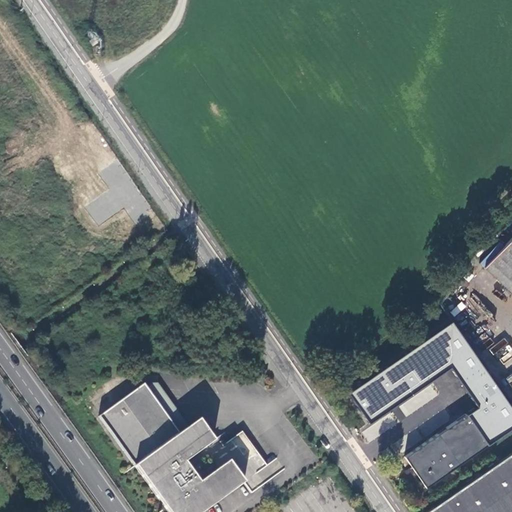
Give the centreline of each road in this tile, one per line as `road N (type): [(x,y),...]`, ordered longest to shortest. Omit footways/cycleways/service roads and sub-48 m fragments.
road 1 (unclassified): [(90,86),(387,511)]
road 2 (trunk): [(116,511),(0,348)]
road 3 (trunk): [(0,391),(85,511)]
road 4 (unclassified): [(182,0),(155,42),(90,86)]
